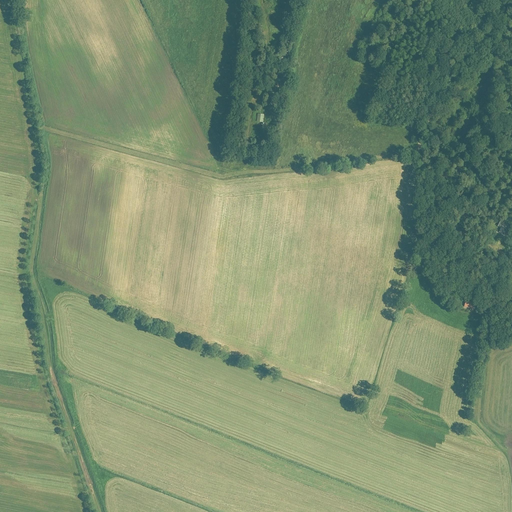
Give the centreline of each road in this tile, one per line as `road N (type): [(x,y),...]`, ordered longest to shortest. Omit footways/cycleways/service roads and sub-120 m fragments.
road 1 (track): [(39,203),(32,279),(50,367),(98,511)]
road 2 (track): [(414,151),(216,175)]
road 3 (track): [(248,172),(244,126),(264,51),(257,0)]
road 4 (track): [(501,0),(428,113),(414,151)]
road 5 (track): [(414,151),(450,239),(486,248)]
